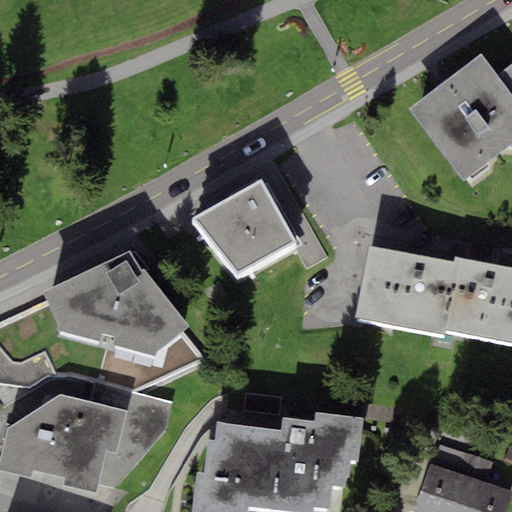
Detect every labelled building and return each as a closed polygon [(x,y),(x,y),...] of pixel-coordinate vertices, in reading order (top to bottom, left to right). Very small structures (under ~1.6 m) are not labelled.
[(408,110),(463,181),(511,142),(511,97),(496,77),(480,55),(408,110)] [(511,97),(511,64),(496,77),(511,97)] [(261,179),(191,218),(237,275),(296,243),(261,179)] [(310,252),(309,233),(295,234),(297,253),(310,252)] [(454,263),(369,246),(355,318),(445,335),(446,331),(459,263),(454,263)] [(142,270),(131,250),(44,293),(47,301),(0,322),(0,349),(12,363),(23,363),(46,352),(56,375),(72,376),(97,381),(133,392),(204,359),(183,331),(190,327),(145,269),(142,270)] [(446,331),(511,343),(511,268),(455,257),(454,263),(459,263),(446,331)] [(126,412),(59,396),(8,428),(0,457),(0,470),(29,476),(32,469),(64,479),(62,487),(95,494),(106,452),(115,455),(126,412)] [(282,430),(216,422),(214,441),(207,440),(203,473),(197,472),(192,511),(248,511),(249,508),(284,511),(312,511),(313,508),(330,510),(333,486),(344,487),(346,476),(349,477),(351,461),(358,462),(364,418),(315,412),(314,421),(283,418),(282,430)] [(511,444),(510,444),(503,462),(511,464),(511,444)] [(458,511),(471,478),(431,464),(413,511),(458,511)] [(504,511),(511,493),(511,492),(471,478),(458,511),(504,511)]
